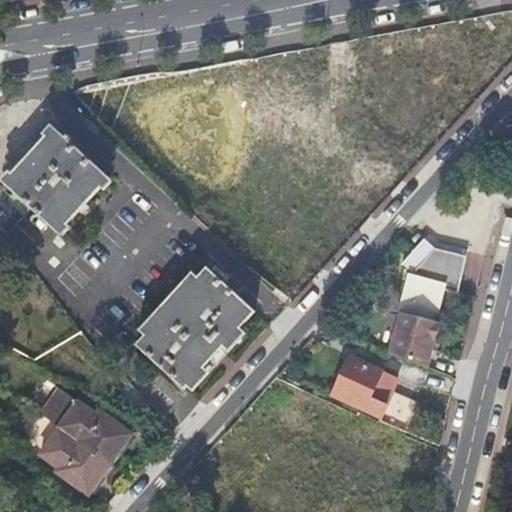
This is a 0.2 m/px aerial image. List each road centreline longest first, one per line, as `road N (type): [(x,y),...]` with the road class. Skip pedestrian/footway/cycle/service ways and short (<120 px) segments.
road 1 (unclassified): [(511,103),(128,511)]
road 2 (secondary): [(0,55),(303,0)]
road 3 (residential): [(446,511),(511,285)]
